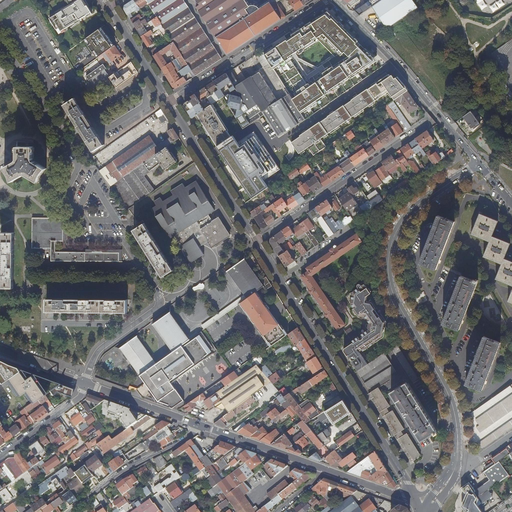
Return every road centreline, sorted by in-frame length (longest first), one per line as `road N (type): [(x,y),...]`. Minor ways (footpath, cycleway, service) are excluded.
road 1 (secondary): [(479,162),(408,212),(387,262),(398,306),(448,389),(458,436),(454,470)]
road 2 (secondary): [(256,240),(413,495)]
road 3 (residential): [(51,91),(44,109),(77,164),(66,189),(95,239),(123,239),(160,301)]
road 4 (residential): [(203,426),(413,495)]
road 5 (secondary): [(479,162),(332,0)]
road 6 (residential): [(424,124),(256,240)]
road 7 (residential): [(170,99),(323,0)]
road 8 (secondary): [(170,99),(256,240)]
road 9 (residential): [(203,426),(111,478),(70,511)]
road 10 (residential): [(85,383),(203,426)]
